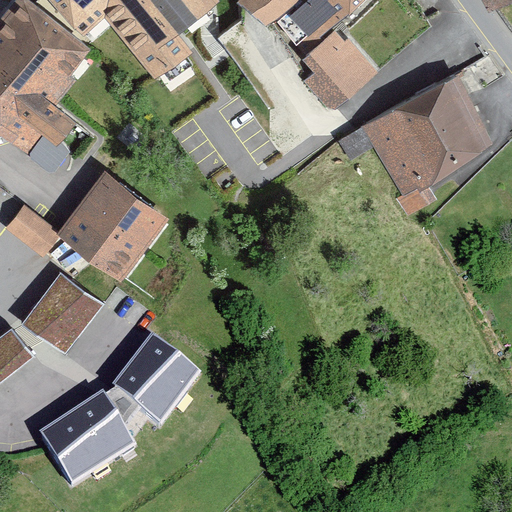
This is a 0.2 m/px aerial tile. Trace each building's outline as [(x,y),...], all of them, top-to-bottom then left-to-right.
[(92,49),(30,0),(15,0),(0,19),(0,133),(28,154),(44,135),(58,146),(76,122),(56,106),(77,80),(72,75),(92,49)] [(52,0),(83,36),(105,18),(157,81),(193,51),(179,34),(221,0),(52,0)] [(240,0),(265,28),(275,19),(307,55),(303,59),(314,72),(305,80),(328,105),(337,106),(379,71),(349,38),(345,41),(335,30),(324,40),(321,35),(359,0),(240,0)] [(511,0),(481,0),(489,13),(511,1),(511,0)] [(495,143),(459,74),(394,109),(339,141),(351,160),(374,147),(403,195),(397,198),(408,217),(438,199),(430,186),(495,143)] [(60,231),(57,234),(59,236),(123,282),(171,218),(105,170),(60,231)] [(59,236),(57,234),(60,231),(25,205),(8,229),(44,258),(59,236)] [(104,303),(60,273),(21,323),(67,352),(104,303)] [(11,328),(0,336),(0,382),(35,355),(11,328)] [(104,404),(40,442),(73,495),(137,452),(127,436),(141,418),(163,431),(202,380),(153,343),(113,396),(116,399),(105,406),(104,404)]
